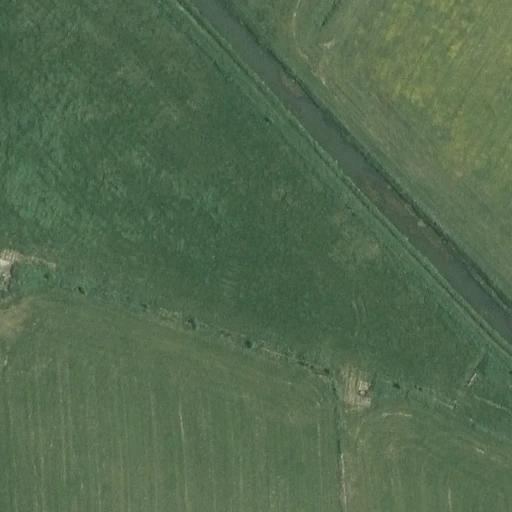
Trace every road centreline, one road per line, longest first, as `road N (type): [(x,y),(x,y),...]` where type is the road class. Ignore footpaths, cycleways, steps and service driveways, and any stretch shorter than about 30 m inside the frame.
road 1 (track): [(511,363),(157,0)]
road 2 (track): [(238,0),(511,290)]
